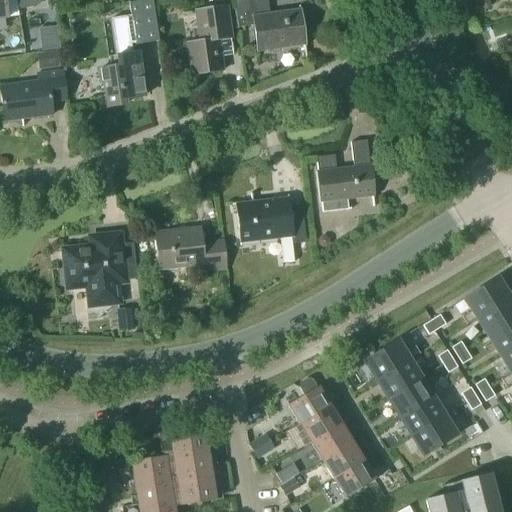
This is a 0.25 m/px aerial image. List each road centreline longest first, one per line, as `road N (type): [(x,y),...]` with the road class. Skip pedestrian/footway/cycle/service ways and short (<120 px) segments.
road 1 (residential): [(423,47),(80,173),(0,182)]
road 2 (tertiary): [(222,351),(285,329),(492,200)]
road 3 (tertiary): [(0,345),(43,358),(134,366),(222,351)]
road 4 (residential): [(492,200),(423,47)]
road 5 (residential): [(248,511),(222,351)]
